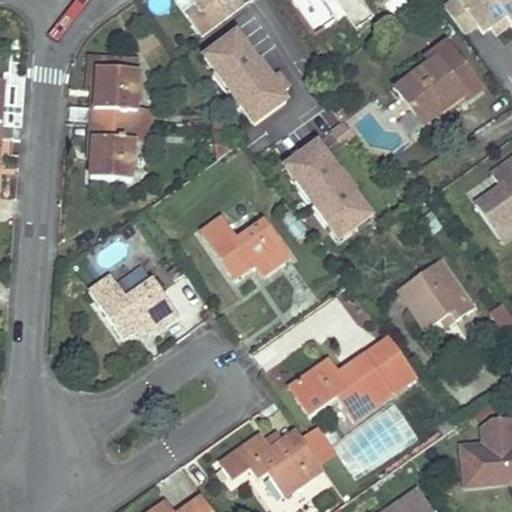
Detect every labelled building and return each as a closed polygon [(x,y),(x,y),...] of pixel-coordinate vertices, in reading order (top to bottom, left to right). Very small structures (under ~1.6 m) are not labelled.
[(190,0),(195,6),(199,11),(189,19),(202,36),(226,18),(214,2),(216,0),(190,0)] [(511,0),(457,0),(445,9),(464,35),(478,25),(484,34),(506,18),(511,26),(511,25),(511,0)] [(185,13),(189,19),(199,11),(195,6),(185,13)] [(236,34),(204,58),(215,73),(221,69),(235,88),(262,68),(256,60),(236,34)] [(400,47),(393,36),(377,48),(385,58),(400,47)] [(482,91),(481,90),(447,44),(426,59),(430,65),(396,90),(424,126),(457,101),(460,107),(482,91)] [(261,56),(256,60),(262,68),(235,88),(221,69),(215,73),(230,92),(233,97),(244,112),(250,108),(238,93),(265,73),(270,79),(275,76),(274,75),(261,56)] [(139,73),(139,61),(88,58),(87,85),(95,85),(95,71),(139,73)] [(137,111),(139,73),(95,71),(95,85),(94,126),(136,128),(137,111)] [(275,76),(286,91),(290,88),(278,72),(274,75),(275,76)] [(254,126),(287,102),(270,79),(265,73),(238,93),(250,108),(244,112),(254,126)] [(137,111),(136,128),(151,128),(152,111),(137,111)] [(213,119),(213,131),(218,131),(231,134),(224,119),(213,119)] [(355,137),(345,124),(332,134),(338,141),(346,136),(350,140),(355,137)] [(135,146),(136,128),(94,126),(91,180),(133,182),(135,146)] [(151,128),(136,128),(135,146),(151,147),(151,128)] [(236,135),(231,134),(218,131),(213,131),(215,163),(243,144),(236,135)] [(338,141),(332,134),(325,139),(331,147),(338,141)] [(318,144),(286,169),(297,183),(302,180),(317,199),(343,179),(337,170),(318,144)] [(511,160),(492,174),(502,186),(476,205),(504,243),(511,237),(511,160)] [(343,166),(337,170),(343,179),(317,199),(302,180),(297,183),(311,202),(314,208),(328,226),(334,222),(320,203),(347,183),(353,192),(358,188),(343,166)] [(328,226),(339,242),(372,218),(353,192),(347,183),(320,203),(334,222),(328,226)] [(291,258),(266,222),(240,240),(224,219),(201,235),(235,281),(256,265),(264,277),(291,258)] [(475,310),(441,261),(399,291),(428,332),(441,322),(452,314),(457,322),(475,310)] [(118,285),(113,278),(91,294),(124,341),(145,327),(152,337),(181,316),(156,281),(153,283),(143,268),(118,285)] [(487,314),(505,352),(511,348),(511,319),(505,306),(487,314)] [(457,322),(452,314),(441,322),(447,330),(457,322)] [(419,377),(391,337),(341,372),(332,359),(289,388),(310,418),(338,399),(355,422),(419,377)] [(511,418),(495,421),(484,429),(485,445),(463,447),(465,470),(478,469),(479,480),(509,478),(511,481),(511,418)] [(335,454),(319,430),(310,435),(328,460),(335,454)] [(304,440),(298,431),(272,449),(262,436),(222,464),(234,482),(251,470),(259,483),(270,475),(286,498),(326,471),(321,464),(304,440)] [(328,460),(310,435),(304,440),(321,464),(328,460)] [(479,480),(478,469),(465,470),(466,488),(511,483),(511,481),(509,478),(479,480)] [(337,502),(331,491),(318,502),(324,511),(337,502)] [(432,511),(418,491),(404,501),(411,511),(432,511)] [(213,511),(203,497),(182,511),(175,511),(168,502),(153,511),(213,511)] [(411,511),(404,501),(387,511),(411,511)]
